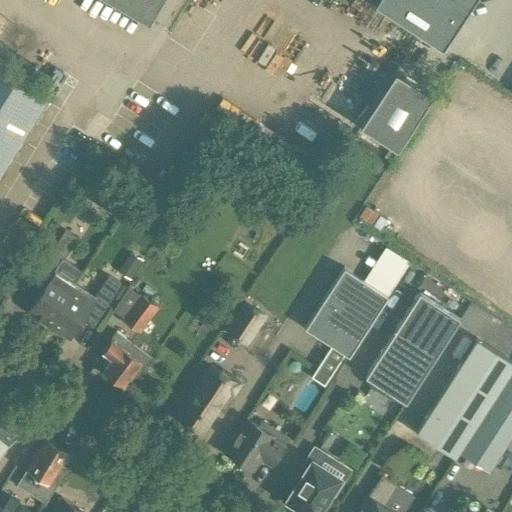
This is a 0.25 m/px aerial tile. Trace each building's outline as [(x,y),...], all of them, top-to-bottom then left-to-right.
[(111,0),(148,21),(160,0),(111,0)] [(375,0),(374,1),(442,46),(445,41),(464,12),(446,0),(375,0)] [(446,0),(464,12),(472,0),(446,0)] [(395,69),(360,123),(397,148),(432,93),(395,69)] [(0,175),(47,100),(0,70),(0,175)] [(97,184),(89,196),(116,215),(124,202),(97,184)] [(65,229),(42,264),(53,272),(54,272),(63,259),(78,237),(65,229)] [(130,254),(120,270),(130,276),(140,260),(130,254)] [(54,272),(53,272),(27,312),(48,325),(74,285),(83,271),(63,259),(54,272)] [(331,344),(325,354),(338,363),(344,353),(348,355),(387,295),(343,267),(304,327),(331,344)] [(94,298),(74,285),(48,325),(68,339),(89,307),(101,315),(120,285),(108,277),(94,298)] [(140,331),(159,306),(140,292),(139,294),(124,283),(114,298),(116,300),(111,306),(114,308),(113,309),(122,316),(121,317),(140,331)] [(459,317),(419,291),(364,375),(405,401),(459,317)] [(264,315),(244,302),(227,328),(246,342),(264,315)] [(110,356),(101,369),(123,385),(142,360),(119,344),(111,338),(102,350),(110,356)] [(511,361),(475,338),(416,429),(415,430),(454,456),(455,455),(454,454),(511,365),(511,361)] [(325,354),(317,366),(330,374),(338,363),(325,354)] [(177,415),(201,432),(235,382),(210,365),(177,415)] [(511,369),(460,451),(488,469),(511,432),(511,369)] [(0,418),(10,406),(3,400),(4,399),(0,395),(0,418)] [(10,406),(0,418),(0,450),(26,418),(24,417),(26,416),(19,410),(17,412),(10,406)] [(275,459),(289,437),(263,420),(260,421),(258,424),(246,417),(224,451),(252,468),(261,454),(265,453),(275,459)] [(67,467),(61,463),(69,451),(46,436),(16,484),(45,502),(67,467)] [(327,455),(314,446),(298,471),(302,474),(285,499),(305,511),(322,511),(344,479),(321,465),(327,455)] [(394,511),(383,504),(396,484),(381,475),(356,511),(394,511)] [(0,488),(0,511),(10,511),(18,499),(0,488)] [(83,511),(84,511),(61,496),(50,511),(83,511)]
